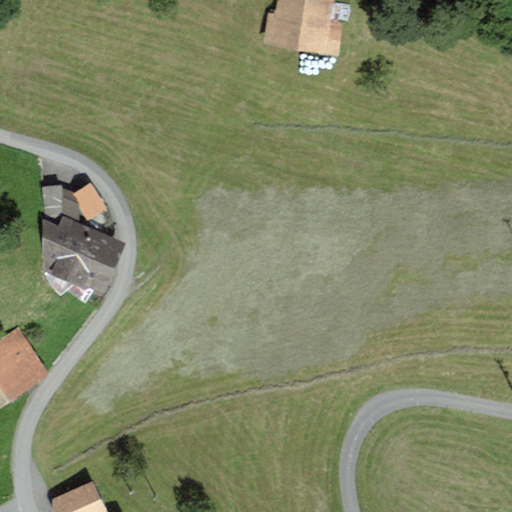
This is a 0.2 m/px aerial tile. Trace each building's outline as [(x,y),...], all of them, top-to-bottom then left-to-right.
[(340,59),(344,24),(333,23),(335,0),(333,0),(277,0),(276,16),(269,16),(265,50),(340,59)] [(60,186),(43,187),(45,220),(45,229),(80,227),(80,225),(79,204),(74,197),(78,194),(60,186)] [(108,213),(91,186),(78,194),(74,197),(79,204),(90,223),(108,213)] [(45,229),(45,220),(42,224),(43,274),(97,300),(124,247),(80,225),(80,227),(45,229)] [(0,412),(52,379),(20,329),(1,342),(0,340),(0,412)] [(108,511),(113,510),(94,472),(53,493),(52,500),(58,511),(108,511)]
